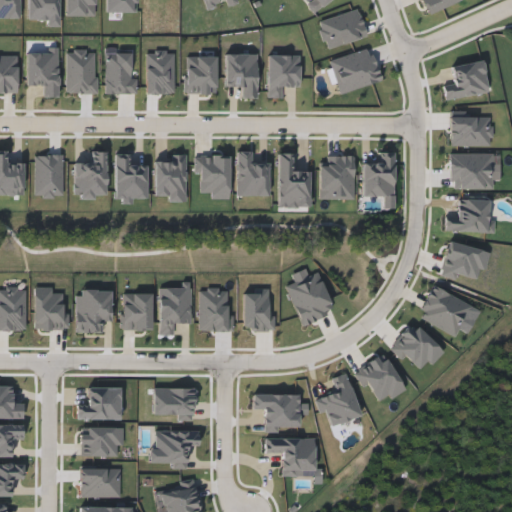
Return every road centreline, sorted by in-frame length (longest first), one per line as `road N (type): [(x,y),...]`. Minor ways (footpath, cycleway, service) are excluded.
road 1 (residential): [(384,0),(417,91),(419,235),(403,284),(366,328),(305,359),(0,362)]
road 2 (residential): [(0,125),(419,128)]
road 3 (residential): [(226,363),(226,483),(252,511)]
road 4 (residential): [(49,363),(51,511)]
